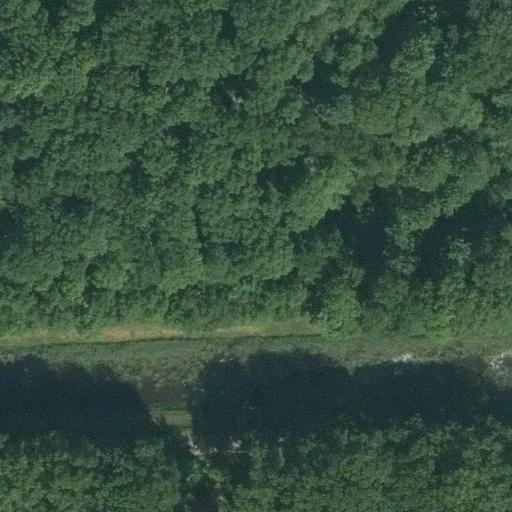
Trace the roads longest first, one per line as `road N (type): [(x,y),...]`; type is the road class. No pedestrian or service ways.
road 1 (track): [(340,301),(304,99),(274,56),(11,10),(0,1)]
road 2 (unclassified): [(0,314),(272,306),(511,286)]
road 3 (unclassified): [(511,438),(0,455)]
